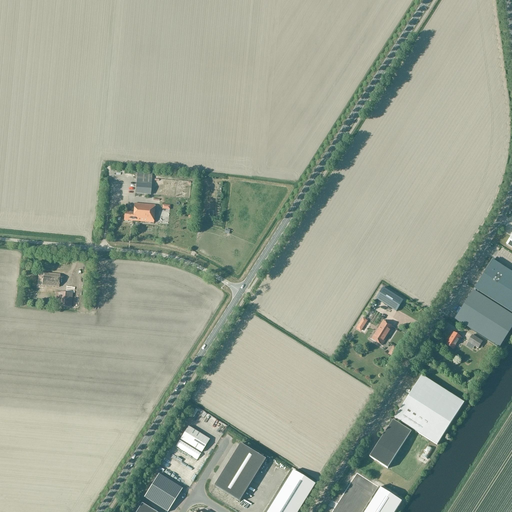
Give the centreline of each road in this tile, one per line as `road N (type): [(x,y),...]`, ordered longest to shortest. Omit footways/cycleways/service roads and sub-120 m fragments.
road 1 (unclassified): [(314,511),(480,252),(511,188)]
road 2 (primary): [(240,292),(427,0)]
road 3 (primary): [(100,511),(240,292)]
road 4 (unclassified): [(240,292),(161,255),(0,239)]
